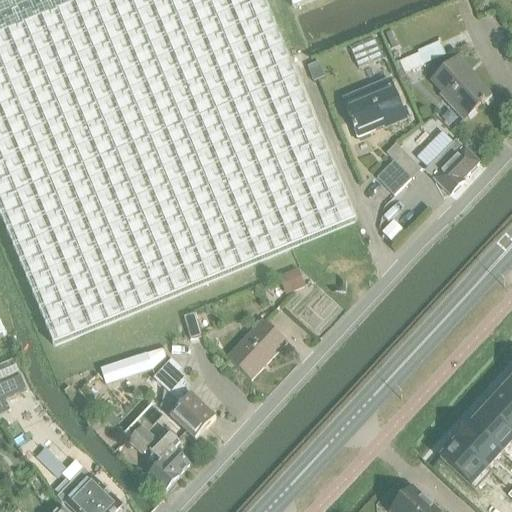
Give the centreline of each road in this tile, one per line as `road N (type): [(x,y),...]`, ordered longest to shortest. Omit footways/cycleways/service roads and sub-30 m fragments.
road 1 (unclassified): [(172,511),(511,150)]
road 2 (primary): [(265,511),(511,245)]
